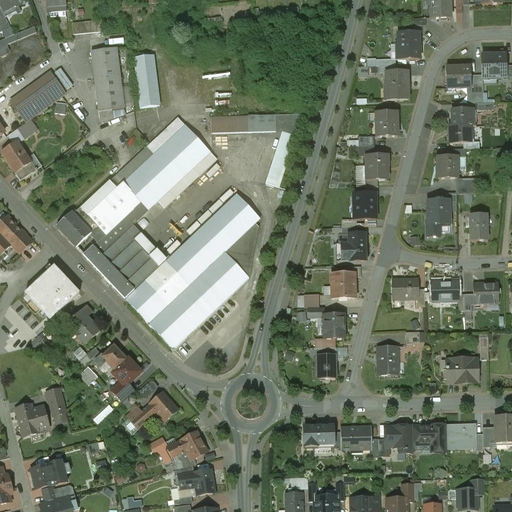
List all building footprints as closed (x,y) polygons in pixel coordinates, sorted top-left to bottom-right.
[(22,0),(0,0),(0,9),(3,14),(24,3),(22,0)] [(46,0),(47,1),(47,13),(65,12),(64,0),(46,0)] [(450,0),(429,0),(431,20),(451,20),(450,0)] [(5,18),(0,21),(0,34),(10,29),(5,18)] [(102,22),(72,25),(73,36),(103,33),(102,22)] [(34,28),(0,42),(0,49),(36,34),(34,28)] [(410,34),(398,35),(398,61),(420,61),(419,34),(410,34)] [(116,50),(91,53),(100,125),(125,116),(116,50)] [(505,56),(481,57),(482,76),(482,79),(483,79),(506,79),(505,56)] [(150,57),(134,59),(140,110),(156,108),(150,57)] [(368,77),(369,67),(359,67),(359,77),(368,77)] [(470,68),(446,69),(446,90),(470,89),(470,77),(470,68)] [(396,74),(386,74),(386,75),(386,88),(387,88),(387,101),(386,101),(386,102),(408,101),(407,74),(396,74)] [(26,83),(6,97),(26,125),(29,123),(63,98),(53,84),(36,97),(26,83)] [(465,112),(451,112),(452,128),(452,129),(470,128),(476,128),(476,127),(473,127),(472,112),(472,111),(465,112)] [(397,114),(376,114),(376,115),(377,115),(377,123),(376,123),(376,139),(398,138),(397,114)] [(302,116),(276,117),(276,133),(282,133),(265,184),(279,189),(302,116)] [(248,118),(247,118),(211,119),(211,135),(276,133),(276,117),(275,117),(248,118)] [(150,226),(142,233),(141,232),(139,233),(132,227),(158,203),(164,210),(198,178),(191,171),(210,154),(185,127),(178,119),(166,130),(158,122),(148,131),(156,140),(74,217),(91,235),(90,235),(98,243),(92,248),(134,292),(125,300),(182,361),(240,306),(231,297),(249,280),(248,279),(225,254),(255,225),(260,221),(236,196),(231,201),(220,189),(208,200),(212,204),(168,245),(150,226)] [(26,125),(17,131),(24,142),(36,133),(29,123),(26,125)] [(470,128),(452,129),(452,128),(449,128),(449,145),(463,145),(470,144),(470,128)] [(373,138),(358,139),(358,149),(373,148),(373,138)] [(17,143),(1,154),(15,175),(31,164),(17,143)] [(373,148),(358,149),(359,158),(365,158),(365,157),(374,157),(373,148)] [(463,151),(448,151),(448,158),(457,158),(457,159),(465,159),(465,151),(463,151)] [(388,168),(388,157),(374,157),(365,157),(365,158),(366,182),(387,182),(387,168),(388,168)] [(448,158),(437,158),(437,180),(457,180),(457,159),(457,158),(448,158)] [(31,164),(15,175),(20,182),(32,175),(33,175),(38,172),(37,171),(36,172),(31,164)] [(67,166),(51,179),(66,194),(63,196),(67,200),(68,201),(75,195),(70,190),(76,184),(70,178),(74,174),(67,166)] [(477,182),(457,183),(457,196),(478,195),(477,182)] [(53,192),(37,207),(48,219),(65,204),(64,203),(67,200),(63,196),(59,192),(56,195),(53,192)] [(376,196),(376,195),(365,195),(353,196),(353,221),(353,222),(357,222),(364,222),(376,221),(376,196)] [(456,206),(456,196),(445,196),(445,202),(449,202),(449,206),(456,206)] [(449,206),(449,202),(445,202),(427,203),(428,226),(426,226),(427,238),(440,238),(439,225),(448,225),(449,233),(449,225),(450,225),(449,212),(449,206)] [(74,217),(71,214),(56,228),(76,249),(90,235),(91,235),(74,217)] [(486,216),(469,217),(470,234),(470,235),(470,242),(470,243),(487,242),(486,216)] [(353,222),(353,221),(342,221),(341,229),(357,229),(357,222),(353,222)] [(32,244),(11,222),(0,231),(0,235),(11,247),(19,256),(32,244)] [(255,225),(225,254),(248,279),(258,228),(255,225)] [(0,235),(0,256),(11,247),(0,235)] [(366,263),(365,235),(357,236),(348,236),(342,236),(338,237),(338,246),(336,246),(336,263),(366,263)] [(418,239),(411,240),(412,248),(413,247),(419,247),(418,239)] [(134,292),(92,248),(83,257),(124,301),(125,300),(134,292)] [(54,268),(24,296),(50,323),(55,318),(64,309),(79,295),(54,268)] [(360,269),(346,269),(346,276),(354,275),(354,279),(360,279),(360,269)] [(354,279),(354,275),(346,276),(331,276),(331,301),(355,300),(355,290),(355,284),(354,279)] [(418,280),(392,281),(392,302),(399,302),(399,301),(417,300),(418,300),(418,291),(418,280)] [(458,296),(457,282),(432,283),(432,303),(458,302),(458,296)] [(498,285),(473,286),(473,306),(480,306),(480,305),(499,304),(498,285)] [(319,310),(318,296),(305,297),(305,310),(308,310),(319,310)] [(86,308),(74,319),(73,319),(71,321),(66,326),(71,332),(74,329),(88,344),(100,333),(87,319),(92,314),(86,308)] [(64,309),(55,318),(57,320),(66,312),(64,309)] [(319,310),(308,310),(308,320),(323,320),(323,316),(324,316),(324,310),(319,310)] [(66,312),(57,320),(61,325),(71,317),(66,312)] [(344,341),(343,316),(324,316),(323,316),(323,320),(324,341),(335,341),(344,341)] [(22,344),(31,335),(20,325),(11,334),(22,344)] [(419,334),(405,334),(405,345),(420,345),(420,344),(419,334)] [(324,341),(315,341),(315,350),(317,350),(335,349),(335,341),(324,341)] [(80,361),(87,355),(81,348),(74,354),(80,361)] [(121,355),(114,348),(108,353),(107,352),(101,357),(94,364),(99,370),(106,363),(115,373),(127,362),(127,361),(125,360),(125,358),(123,355),(121,355)] [(397,348),(377,349),(377,350),(378,350),(379,367),(378,367),(378,377),(398,377),(397,348)] [(488,348),(480,348),(480,362),(488,362),(488,348)] [(335,349),(317,350),(317,358),(334,358),(335,363),(336,363),(335,349)] [(334,358),(317,358),(318,381),(335,380),(335,363),(334,358)] [(128,360),(127,361),(127,362),(115,373),(112,375),(120,384),(125,389),(128,386),(141,374),(136,368),(136,366),(133,364),(131,364),(128,360)] [(477,361),(446,362),(446,370),(446,372),(447,385),(460,384),(460,382),(477,381),(477,384),(478,384),(477,361)] [(90,386),(99,377),(89,367),(80,376),(90,386)] [(120,384),(111,393),(123,405),(135,394),(128,386),(125,389),(120,384)] [(61,396),(58,397),(56,391),(45,394),(47,401),(48,401),(53,418),(66,415),(61,396)] [(163,395),(150,406),(141,414),(137,409),(127,418),(138,431),(157,415),(165,424),(178,412),(163,395)] [(43,408),(33,411),(31,406),(15,411),(23,439),(39,434),(38,431),(48,429),(48,430),(49,430),(43,408)] [(98,425),(116,412),(111,406),(93,419),(98,425)] [(511,419),(495,420),(495,429),(495,445),(496,445),(511,444),(511,419)] [(475,426),(446,427),(447,451),(457,451),(457,445),(475,444),(475,436),(475,426)] [(446,427),(418,428),(418,447),(430,446),(431,451),(447,451),(446,427)] [(333,428),(303,429),(304,452),(314,451),(314,450),(333,449),(333,434),(333,428)] [(413,447),(412,428),(384,429),(385,441),(386,441),(386,446),(399,446),(399,453),(405,453),(407,453),(406,450),(412,450),(412,456),(413,456),(413,447)] [(371,429),(340,430),(340,434),(341,451),(341,452),(371,451),(370,441),(371,441),(371,429)] [(495,445),(495,429),(482,430),(482,436),(483,450),(496,449),(496,445),(495,445)] [(196,434),(181,442),(181,443),(167,450),(172,460),(186,452),(189,458),(192,462),(207,454),(196,434)] [(483,452),(482,436),(475,436),(475,444),(475,453),(483,452)] [(371,441),(370,441),(371,451),(371,459),(379,459),(378,441),(371,441)] [(98,445),(87,447),(89,455),(99,453),(98,445)] [(159,455),(161,464),(169,462),(167,452),(159,455)] [(189,458),(173,462),(176,472),(193,468),(194,468),(192,462),(189,458)] [(105,462),(97,464),(100,472),(107,470),(105,462)] [(62,463),(31,471),(36,491),(51,487),(51,488),(67,484),(62,463)] [(176,472),(174,473),(175,479),(178,478),(178,477),(193,475),(193,474),(194,474),(193,468),(176,472)] [(0,470),(0,488),(10,486),(8,478),(4,479),(2,470),(0,470)] [(193,475),(178,477),(178,478),(180,488),(182,500),(191,498),(192,498),(192,497),(197,496),(197,498),(215,495),(211,472),(194,474),(193,474),(193,475)] [(484,482),(470,483),(470,491),(477,491),(477,497),(484,497),(484,482)] [(344,485),(336,485),(336,498),(338,498),(338,503),(344,503),(344,485)] [(10,486),(0,488),(0,506),(11,503),(8,494),(12,493),(10,486)] [(316,498),(315,486),(308,486),(308,504),(314,504),(314,498),(316,498)] [(414,487),(401,487),(402,500),(407,500),(407,504),(414,504),(414,487)] [(68,488),(53,491),(56,501),(68,498),(71,497),(68,488)] [(53,489),(42,492),(45,504),(56,501),(53,491),(53,489)] [(470,491),(458,492),(458,501),(456,501),(456,510),(459,510),(458,511),(477,511),(477,497),(477,491),(470,491)] [(288,496),(285,496),(285,511),(302,511),(302,496),(299,496),(288,496)] [(380,511),(380,497),(371,497),(371,500),(372,500),(372,511),(380,511)] [(45,504),(46,511),(67,511),(72,511),(68,498),(56,501),(45,504)] [(316,498),(314,498),(314,504),(314,511),(326,511),(326,498),(316,498)] [(336,498),(326,498),(326,511),(338,511),(338,503),(338,498),(336,498)] [(362,500),(360,499),(356,499),(354,500),(353,500),(353,509),(350,511),(372,511),(372,500),(371,500),(362,500)] [(402,500),(386,501),(386,511),(407,511),(407,504),(407,500),(402,500)]
